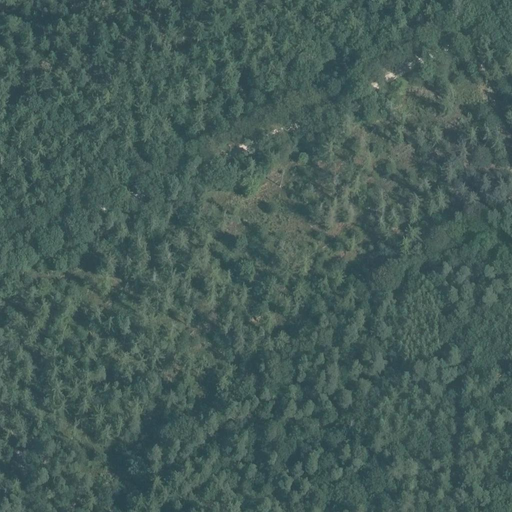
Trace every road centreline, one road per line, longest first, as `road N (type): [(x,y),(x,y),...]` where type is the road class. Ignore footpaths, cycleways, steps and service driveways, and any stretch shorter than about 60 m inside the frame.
road 1 (track): [(67,511),(511,191)]
road 2 (track): [(68,222),(300,122),(511,10)]
road 3 (track): [(68,222),(26,106),(15,0)]
road 4 (track): [(472,33),(511,149)]
